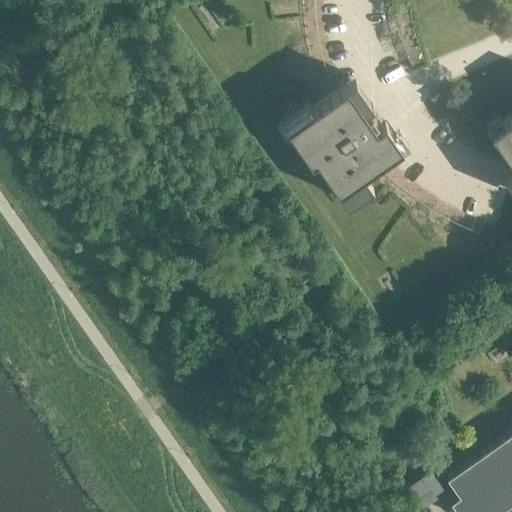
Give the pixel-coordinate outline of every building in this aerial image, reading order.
[(396,9),(396,16),(411,14),(410,8),(396,9)] [(412,20),(411,14),(396,16),(397,23),(412,20)] [(413,26),(412,20),(397,23),(399,30),(413,26)] [(415,33),(414,30),(413,26),(399,30),(400,36),(415,33)] [(416,39),(415,36),(415,33),(400,36),(402,43),(416,39)] [(418,45),(417,42),(416,39),(402,43),(404,49),(418,45)] [(420,51),(419,48),(418,45),(404,49),(407,56),(420,51)] [(423,56),(422,54),(420,51),(407,56),(409,62),(423,56)] [(426,63),(424,60),(423,56),(409,62),(413,69),(426,63)] [(350,80),(311,107),(308,101),(288,115),(287,114),(285,116),(285,117),(282,119),(310,159),(315,156),(344,197),(345,196),(345,195),(369,178),(364,171),(396,148),(397,149),(399,147),(399,146),(402,144),(384,119),(379,122),(376,118),(377,118),(371,109),(370,109),(367,105),(368,105),(350,80)] [(446,94),(444,92),(442,89),(430,98),(435,103),(446,94)] [(450,99),(448,96),(446,94),(435,103),(439,108),(450,99)] [(454,103),(452,101),(450,99),(439,108),(444,114),(454,103)] [(444,114),(449,118),(459,108),(454,103),(444,114)] [(464,112),(461,110),(459,108),(449,118),(454,123),(464,112)] [(468,116),(466,114),(464,112),(454,123),(459,127),(468,116)] [(494,135),(501,144),(511,160),(511,169),(509,171),(511,175),(511,112),(489,128),(492,131),(491,131),(491,132),(493,134),(494,135)] [(459,127),(465,132),(473,120),(468,116),(459,127)] [(478,124),(476,122),(473,120),(465,132),(470,136),(478,124)] [(484,127),(481,125),(478,124),(470,136),(476,139),(484,127)] [(476,139),(482,143),(489,130),(484,127),(476,139)] [(482,143),(488,146),(494,135),(493,134),(491,132),(491,131),(489,130),(482,143)] [(501,144),(494,135),(488,146),(494,149),(501,144)] [(511,511),(511,429),(446,476),(459,493),(450,500),(458,511),(511,511)]
